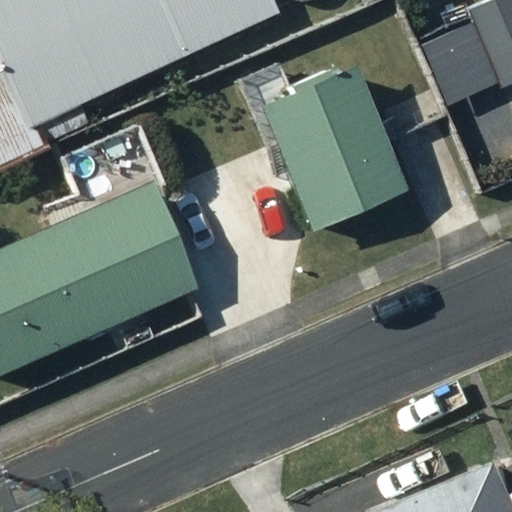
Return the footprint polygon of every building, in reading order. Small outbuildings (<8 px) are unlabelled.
[(267,0),(0,0),(0,73),(2,78),(0,78),(0,175),(46,154),(43,147),(85,127),(78,113),(277,18),(267,0)] [(511,0),(506,0),(468,17),(501,94),(511,88),(511,0)] [(292,94),(263,106),(315,230),(412,190),(360,66),(337,75),(334,67),(288,85),(292,94)] [(156,179),(0,245),(0,372),(202,286),(156,179)] [(511,511),(511,460),(393,509),(394,511),(511,511)]
